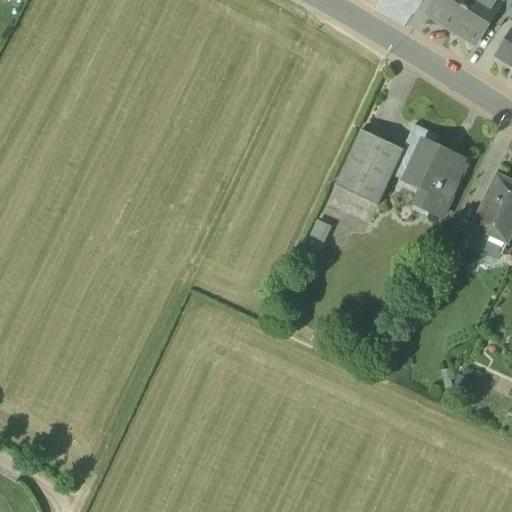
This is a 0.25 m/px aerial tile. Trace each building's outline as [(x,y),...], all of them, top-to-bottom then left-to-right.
[(438,0),(429,16),(451,30),(470,0),(438,0)] [(491,0),(470,0),(451,30),(476,45),(490,23),(501,6),(499,5),(491,0)] [(502,0),(499,5),(501,6),(490,23),(499,28),(505,20),(505,19),(511,8),(511,3),(506,0),(502,0)] [(511,32),(499,53),(511,61),(511,32)] [(412,124),(400,150),(401,150),(392,170),(404,176),(421,140),(432,146),(437,136),(412,124)] [(400,150),(358,130),(332,186),(375,206),(392,170),(401,150),(400,150)] [(463,167),(436,154),(438,149),(432,146),(421,140),(404,176),(427,186),(417,206),(440,217),(463,167)] [(511,225),(511,184),(495,176),(471,228),(504,243),(511,225)] [(452,227),(441,250),(458,258),(469,234),(452,227)]
